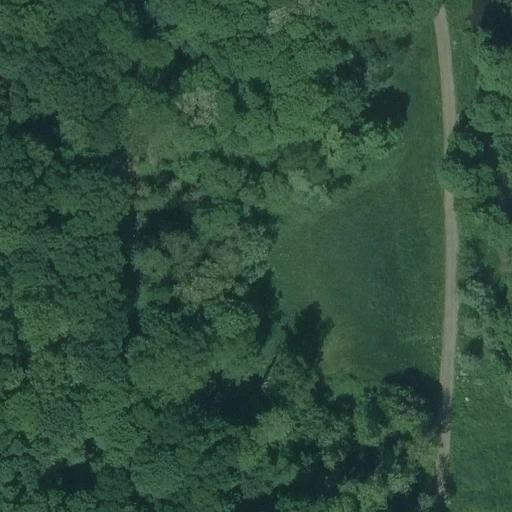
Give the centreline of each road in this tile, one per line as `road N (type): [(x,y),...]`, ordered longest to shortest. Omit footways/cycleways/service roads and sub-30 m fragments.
road 1 (unclassified): [(121,0),(131,323),(176,511)]
road 2 (unknown): [(89,511),(22,89),(23,0)]
